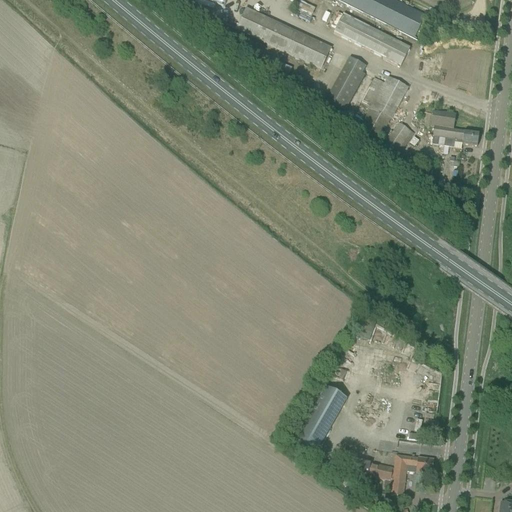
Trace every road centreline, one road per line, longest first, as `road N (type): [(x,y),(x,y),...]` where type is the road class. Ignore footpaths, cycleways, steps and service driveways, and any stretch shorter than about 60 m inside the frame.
road 1 (primary): [(511,305),(296,148),(115,0)]
road 2 (tertiary): [(451,511),(511,24)]
road 3 (track): [(0,296),(52,51)]
